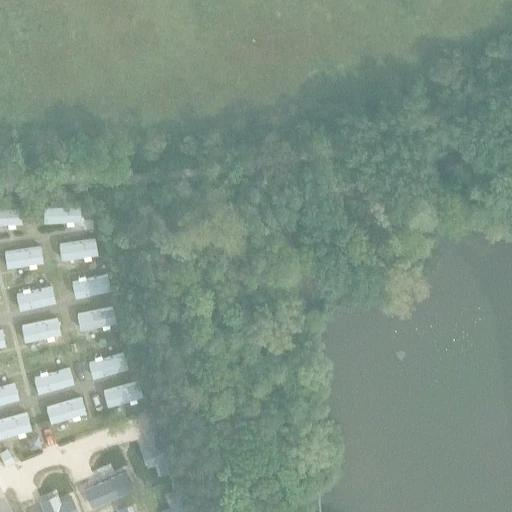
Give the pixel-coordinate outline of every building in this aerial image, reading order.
[(96,207),(65,208),(66,220),(97,219),(96,207)] [(39,210),(7,211),(8,223),(39,222),(39,210)] [(86,253),(55,257),(56,269),(88,265),(86,253)] [(46,258),(12,263),(14,275),(48,269),(46,258)] [(107,269),(77,274),(79,286),(109,280),(107,269)] [(62,277),(28,283),(30,294),(64,288),(62,277)] [(13,285),(0,287),(0,299),(15,296),(13,285)] [(122,314),(92,322),(95,333),(125,326),(122,314)] [(77,326),(44,334),(47,345),(80,337),(77,326)] [(27,338),(0,344),(0,356),(30,349),(27,338)] [(98,342),(106,372),(118,368),(109,339),(98,342)] [(67,350),(76,379),(88,376),(79,346),(67,350)] [(31,359),(39,389),(50,386),(42,356),(31,359)] [(0,367),(0,390),(2,399),(14,396),(6,366),(0,367)] [(140,392),(110,403),(114,414),(143,404),(140,392)] [(81,396),(49,405),(52,416),(84,408),(81,396)] [(155,408),(122,422),(126,433),(159,419),(155,408)] [(26,412),(35,442),(47,438),(38,409),(26,412)] [(108,426),(74,439),(79,450),(112,437),(108,426)] [(138,463),(142,474),(176,463),(172,451),(138,463)] [(145,482),(149,494),(183,481),(178,469),(145,482)] [(103,483),(115,511),(125,511),(128,511),(114,478),(103,483)] [(79,511),(69,485),(24,502),(28,511),(79,511)]
